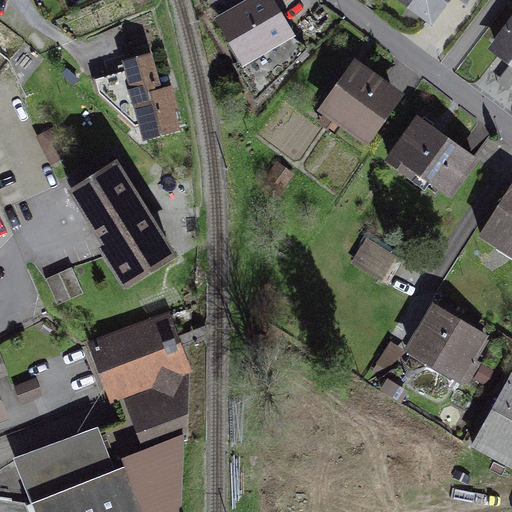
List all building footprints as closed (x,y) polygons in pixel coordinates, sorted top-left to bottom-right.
[(204,0),(208,10),(235,0),(204,0)] [(268,0),(259,0),(222,22),(244,59),(234,65),(255,101),(307,50),(288,35),(268,0)] [(403,0),(431,20),(445,0),(403,0)] [(511,28),(498,49),(511,59),(511,28)] [(143,60),(121,66),(123,74),(96,80),(100,94),(134,126),(143,124),(146,135),(175,127),(166,93),(155,96),(143,60)] [(365,137),(395,96),(358,69),(346,85),(340,81),(332,92),(338,97),(328,110),(365,137)] [(78,81),(68,71),(63,76),(73,85),(78,81)] [(421,121),(390,163),(410,177),(415,169),(449,194),(474,160),(421,121)] [(68,157),(53,129),(41,135),(36,138),(52,166),(55,164),(68,157)] [(114,264),(127,284),(172,256),(144,211),(115,165),(79,187),(91,205),(86,209),(119,261),(114,264)] [(279,166),(270,178),(282,187),(291,175),(279,166)] [(503,243),(511,248),(511,188),(481,236),(500,248),(503,243)] [(386,285),(398,263),(370,247),(358,269),(386,285)] [(85,294),(72,267),(46,279),(58,306),(85,294)] [(192,310),(94,346),(122,421),(98,430),(114,472),(126,467),(144,511),(180,511),(186,369),(192,310)] [(413,349),(467,382),(479,363),(474,360),(486,340),(436,310),(413,349)] [(511,374),(473,446),(511,467),(511,374)] [(35,381),(16,388),(22,402),(40,395),(35,381)] [(98,430),(16,461),(36,511),(144,511),(126,467),(114,472),(98,430)]
